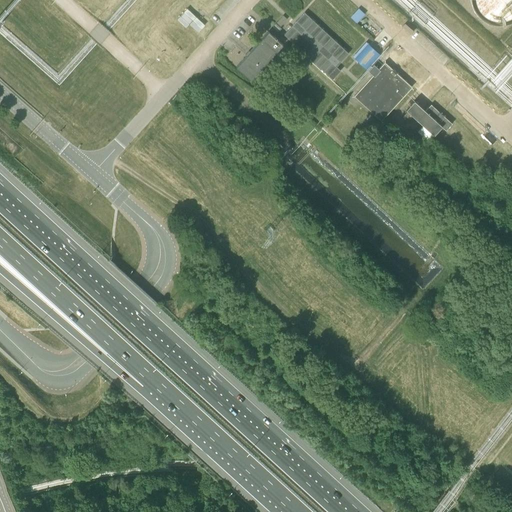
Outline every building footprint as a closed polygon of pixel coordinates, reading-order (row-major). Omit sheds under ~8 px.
[(479,13),(486,17),(493,20),(501,20),(509,18),(511,16),(511,0),(469,0),(470,1),(474,8),(479,13)] [(349,53),(304,12),(284,35),(332,79),(340,71),(336,67),(349,53)] [(236,67),(251,80),(283,45),(268,32),(236,67)] [(366,70),(374,61),(370,57),(361,66),(366,70)] [(354,96),(381,120),(412,87),(385,62),(354,96)] [(406,110),(434,135),(441,127),(446,131),(452,123),(431,105),(425,111),(414,101),(406,110)]
